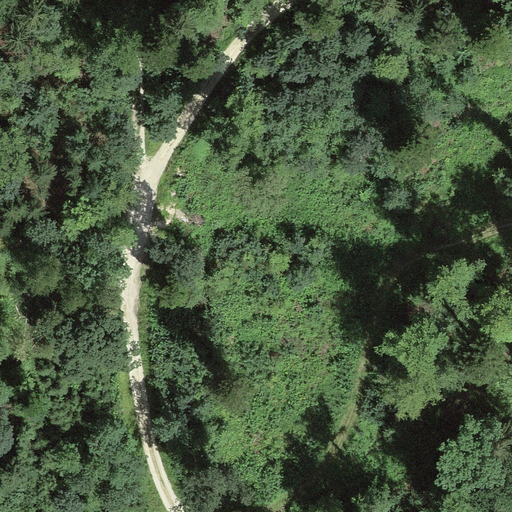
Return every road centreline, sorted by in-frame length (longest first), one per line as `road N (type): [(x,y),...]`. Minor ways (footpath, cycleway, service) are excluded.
road 1 (track): [(180,511),(155,453),(136,364),(131,252),(140,193),(202,93),(266,16),(296,0)]
road 2 (track): [(511,225),(415,258),(382,293),(357,411),(325,464),(257,511)]
road 3 (track): [(130,0),(143,131),(140,193)]
